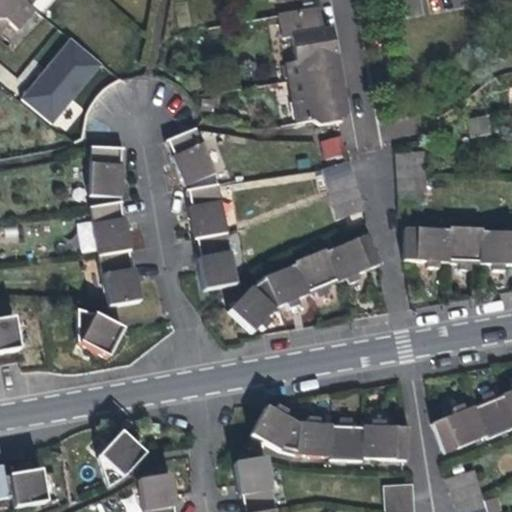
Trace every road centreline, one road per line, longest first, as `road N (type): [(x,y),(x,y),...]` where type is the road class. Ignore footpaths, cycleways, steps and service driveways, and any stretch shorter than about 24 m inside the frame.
road 1 (residential): [(346,0),(407,346)]
road 2 (residential): [(145,110),(196,384)]
road 3 (residential): [(196,384),(407,346)]
road 4 (residential): [(0,420),(196,384)]
road 5 (residential): [(407,346),(431,511)]
road 6 (residential): [(196,384),(213,511)]
